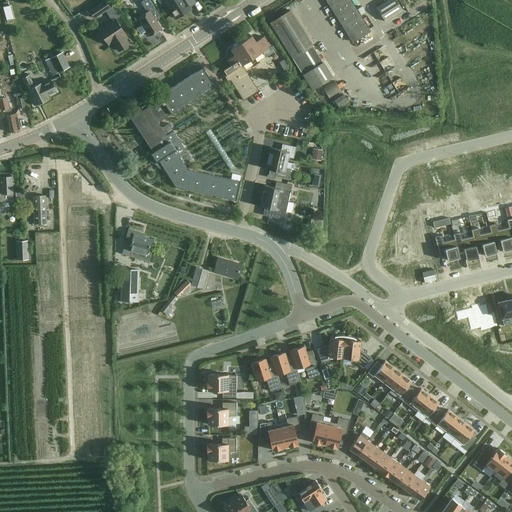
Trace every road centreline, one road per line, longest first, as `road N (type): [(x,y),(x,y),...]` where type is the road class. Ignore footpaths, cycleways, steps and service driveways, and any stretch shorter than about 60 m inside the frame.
road 1 (residential): [(511,134),(400,166),(366,262),(399,295)]
road 2 (residential): [(303,316),(193,360),(187,462),(194,493)]
road 3 (residential): [(237,232),(144,203),(109,168),(78,116)]
road 4 (secondary): [(102,99),(256,0)]
road 5 (residential): [(511,423),(380,321)]
road 6 (residential): [(328,468),(279,468),(194,493)]
